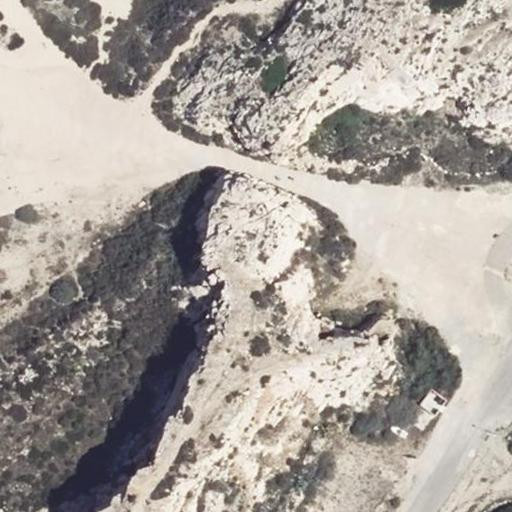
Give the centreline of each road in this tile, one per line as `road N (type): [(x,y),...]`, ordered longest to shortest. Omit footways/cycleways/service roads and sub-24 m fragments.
road 1 (track): [(511,215),(439,227),(123,122)]
road 2 (track): [(123,122),(54,62),(3,0)]
road 3 (track): [(0,196),(160,140)]
road 4 (track): [(439,227),(500,378)]
